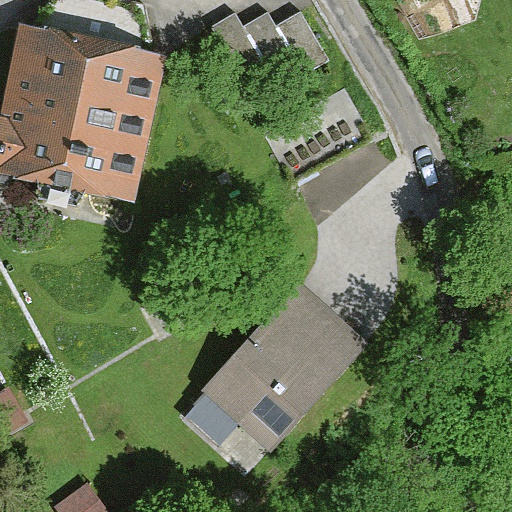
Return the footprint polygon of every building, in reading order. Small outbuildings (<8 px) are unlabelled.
[(0,172),(131,201),(162,58),(154,56),(145,5),(124,0),(49,0),(28,29),(23,28),(3,122),(0,121),(0,172)] [(235,13),(211,28),(239,75),(264,60),(272,75),(296,61),(305,76),(330,61),(300,11),(276,26),(268,11),(243,26),(235,13)] [(344,88),(262,133),(292,186),(373,141),(344,88)] [(208,391),(185,417),(218,447),(241,421),(270,447),(363,345),(298,288),(206,389),(208,391)] [(102,511),(85,488),(56,508),(59,511),(102,511)]
